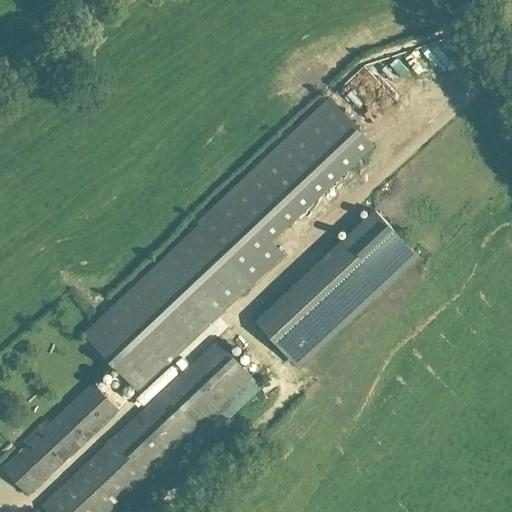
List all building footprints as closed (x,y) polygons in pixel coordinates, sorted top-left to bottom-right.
[(200,223),(83,333),(137,390),(253,280),(282,252),(271,240),(373,144),(331,99),(200,223)] [(299,367),(418,254),(374,208),(255,320),(299,367)] [(50,511),(103,511),(250,374),(217,339),(42,504),(50,511)] [(30,491),(117,408),(93,382),(5,464),(30,491)] [(165,511),(153,497),(136,511),(165,511)]
